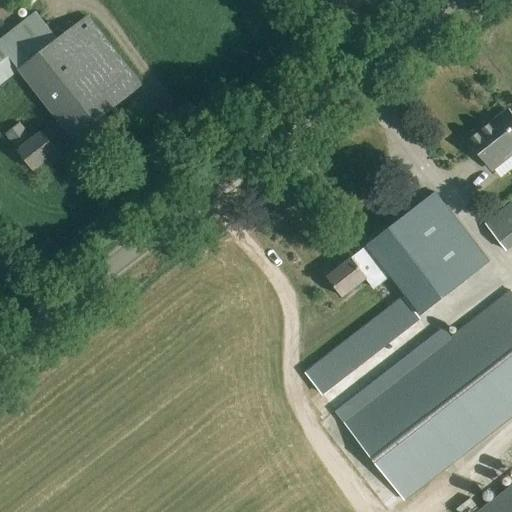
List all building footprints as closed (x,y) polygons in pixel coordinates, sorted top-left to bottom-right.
[(76,142),(74,139),(129,97),(142,86),(88,17),(58,40),(36,12),(0,40),(0,86),(20,70),(60,121),(45,133),(43,131),(37,135),(33,130),(28,134),(20,124),(6,134),(18,150),(17,150),(33,171),(59,151),(57,149),(62,145),(66,150),(76,142)] [(480,127),(464,139),(473,150),(476,154),(479,152),(492,170),(505,160),(503,157),(511,150),(511,115),(508,110),(483,130),(480,127)] [(368,248),(353,260),(352,258),(327,277),(343,297),(367,279),(371,285),(374,289),(391,276),(422,315),(490,262),(435,192),(405,216),(369,244),(367,246),(368,248)] [(511,204),(486,225),(506,250),(511,245),(511,204)] [(511,291),(384,390),(343,423),(404,500),(445,468),(511,415),(511,291)] [(394,306),(381,321),(394,332),(407,317),(394,306)] [(511,511),(511,492),(486,511),(511,511)] [(459,511),(480,511),(470,498),(457,509),(459,511)]
